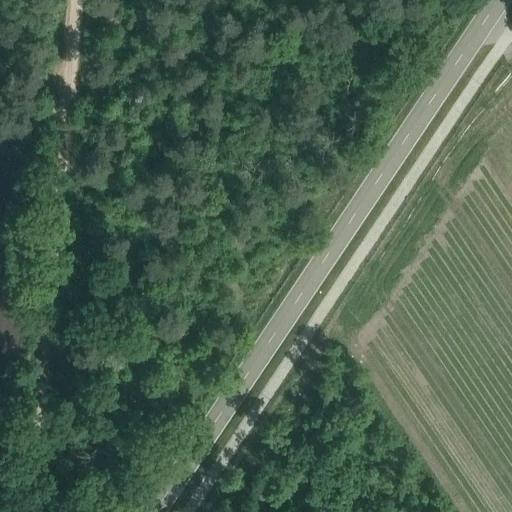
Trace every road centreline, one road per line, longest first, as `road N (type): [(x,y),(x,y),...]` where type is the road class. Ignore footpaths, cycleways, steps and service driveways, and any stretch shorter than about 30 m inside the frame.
road 1 (secondary): [(158,511),(507,0)]
road 2 (track): [(79,0),(39,511)]
